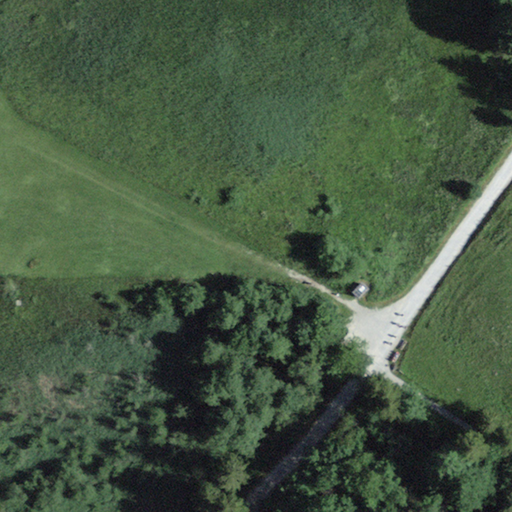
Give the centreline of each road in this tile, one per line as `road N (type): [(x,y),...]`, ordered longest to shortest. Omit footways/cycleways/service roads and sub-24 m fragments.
road 1 (track): [(366,365),(511,165)]
road 2 (track): [(252,511),(352,388)]
